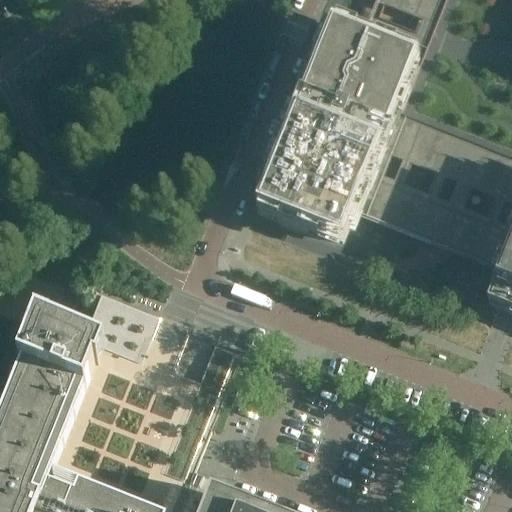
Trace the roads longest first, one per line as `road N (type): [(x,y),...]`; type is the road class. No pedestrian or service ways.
road 1 (residential): [(511,409),(196,287)]
road 2 (residential): [(311,0),(196,287)]
